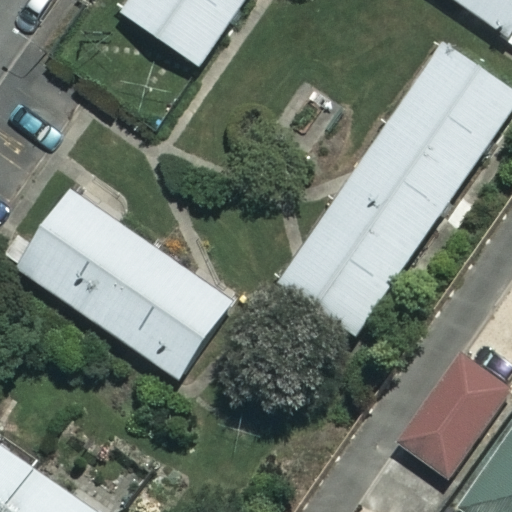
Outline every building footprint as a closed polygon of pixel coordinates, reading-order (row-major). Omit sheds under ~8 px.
[(245,0),(130,0),(121,13),(199,67),(245,0)] [(511,37),(511,0),(454,0),(511,38),(511,37)] [(279,283),(356,336),(511,110),(511,90),(445,44),(279,283)] [(71,190),(17,268),(176,378),(230,300),(71,190)] [(511,394),(465,358),(400,444),(447,479),(511,394)] [(511,511),(511,437),(461,508),(466,511),(511,511)] [(95,511),(0,446),(0,511),(95,511)]
